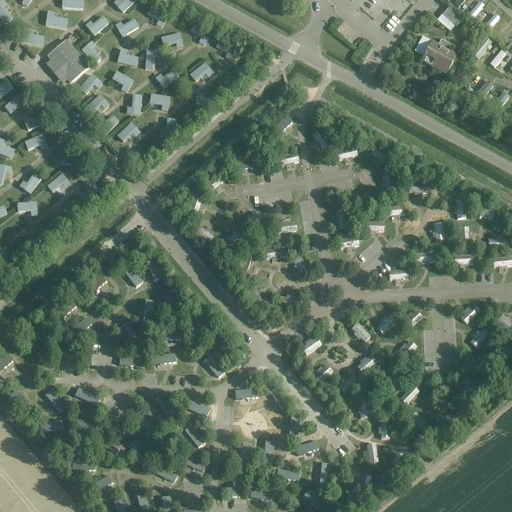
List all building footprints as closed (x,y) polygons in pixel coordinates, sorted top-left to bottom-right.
[(0,0),(0,20),(5,26),(13,19),(4,9),(9,5),(4,0),(0,0)] [(31,0),(20,0),(18,4),(26,9),(31,0)] [(60,0),(60,10),(83,11),(83,1),(75,0),(60,0)] [(122,15),(138,0),(122,0),(122,1),(121,0),(113,0),(110,3),(122,15)] [(466,0),(458,0),(453,6),(458,10),(466,0)] [(484,8),(479,4),(468,17),(473,21),(484,8)] [(171,17),(151,5),(145,14),(156,21),(153,26),(162,31),(171,17)] [(43,27),(66,31),(68,20),(55,18),(56,12),(46,10),(43,27)] [(450,32),(460,20),(448,10),(443,16),(437,22),(450,32)] [(393,25),(398,18),(391,14),(387,21),(393,25)] [(93,39),(110,23),(102,15),(93,24),(89,19),(81,26),(93,39)] [(500,20),(495,16),(483,30),(488,34),(500,20)] [(506,39),(511,29),(511,18),(511,19),(500,35),(506,39)] [(120,40),(140,28),(134,19),(123,25),(120,20),(111,25),(120,40)] [(213,36),(194,23),(188,32),(199,39),(196,44),(204,50),(213,36)] [(19,45),(42,48),(44,38),(31,36),(32,29),(22,28),(19,45)] [(181,31),(159,36),(161,47),(174,44),(175,50),(185,48),(181,31)] [(444,34),(442,37),(451,45),(453,42),(444,34)] [(342,37),(337,44),(345,50),(350,44),(342,37)] [(239,47),(218,38),(214,48),(226,53),(223,59),(232,63),(239,47)] [(78,50),(94,68),(102,61),(93,51),(98,47),(91,39),(78,50)] [(448,72),(456,57),(447,52),(450,47),(441,42),(437,50),(430,46),(431,44),(423,39),(417,49),(419,50),(417,54),(424,57),(421,62),(432,68),(434,65),(448,72)] [(492,46),(485,40),(471,56),(478,62),(492,46)] [(90,69),(66,41),(46,58),(50,62),(45,66),(62,85),(66,81),(70,86),(90,69)] [(115,66),(138,71),(140,60),(127,57),(128,51),(119,49),(115,66)] [(145,50),(144,73),(154,73),(155,60),(161,61),(162,51),(145,50)] [(505,57),(501,53),(489,66),(494,70),(505,57)] [(244,85),(256,65),(247,59),(240,70),(235,67),(229,76),(244,85)] [(204,62),(186,76),(193,85),(203,76),(207,81),(215,75),(204,62)] [(163,92),(181,77),(173,69),(163,78),(159,73),(152,79),(163,92)] [(134,82),(114,70),(109,79),(120,86),(117,91),(126,96),(134,82)] [(92,73),(77,91),(85,98),(94,88),(98,92),(105,84),(92,73)] [(0,101),(13,91),(7,83),(0,89),(0,101)] [(494,88),(488,83),(474,100),(479,105),(494,88)] [(99,93),(81,109),(89,117),(99,108),(103,112),(110,105),(99,93)] [(171,97),(148,93),(146,104),(159,106),(158,112),(168,113),(171,97)] [(193,110),(216,113),(218,102),(205,101),(205,95),(195,94),(193,110)] [(140,119),(142,96),(132,95),(130,108),(124,107),(123,117),(140,119)] [(509,100),(503,95),(491,109),(497,114),(509,100)] [(28,108),(19,97),(4,110),(11,117),(20,109),(23,112),(28,108)] [(103,138),(120,122),(112,114),(103,123),(98,119),(91,126),(103,138)] [(22,120),(27,134),(45,127),(42,118),(30,123),(28,118),(22,120)] [(293,125),(286,118),(268,134),(274,141),(293,125)] [(174,143),(177,120),(166,119),(164,132),(158,131),(157,141),(174,143)] [(131,121),(114,137),(121,145),(131,136),(135,140),(143,133),(131,121)] [(332,146),(320,131),(313,137),(325,152),(332,146)] [(48,150),(42,137),(24,145),(28,154),(40,149),(42,153),(48,150)] [(0,142),(0,157),(11,162),(15,154),(3,149),(5,144),(0,142)] [(56,169),(70,167),(68,148),(58,149),(60,162),(55,162),(56,169)] [(390,158),(374,148),(370,156),(386,166),(390,158)] [(357,159),(355,150),(337,154),(338,163),(357,159)] [(125,168),(148,170),(149,160),(136,158),(137,152),(127,151),(125,168)] [(299,165),(297,155),(279,159),(281,169),(299,165)] [(257,171),(256,162),(235,163),(236,173),(257,171)] [(12,171),(0,168),(0,188),(3,189),(6,176),(10,177),(12,171)] [(395,195),(391,175),(382,177),(386,197),(395,195)] [(19,190),(31,198),(42,182),(34,176),(28,186),(27,187),(23,184),(19,190)] [(225,184),(220,176),(205,187),(210,195),(225,184)] [(71,188),(61,177),(47,190),(53,197),(63,189),(66,192),(71,188)] [(427,197),(428,187),(409,185),(408,196),(427,197)] [(82,206),(97,205),(96,186),(86,186),(87,199),(82,199),(82,206)] [(378,206),(375,196),(357,201),(359,210),(378,206)] [(202,201),(194,199),(188,217),(196,220),(202,201)] [(465,222),(464,202),(455,202),(457,222),(465,222)] [(38,219),(37,205),(17,206),(18,216),(31,215),(31,219),(38,219)] [(496,216),(479,206),(475,214),(492,223),(496,216)] [(403,208),(385,210),(385,219),(404,218),(403,208)] [(347,231),(345,210),(336,211),(338,232),(347,231)] [(51,224),(61,235),(76,222),(69,215),(60,223),(57,220),(51,224)] [(266,217),(247,219),(248,228),(266,227),(266,217)] [(296,224),(277,226),(278,236),(297,234),(296,224)] [(383,235),(384,225),(365,224),(364,234),(383,235)] [(444,245),(442,226),(433,227),(435,246),(444,245)] [(216,240),(201,230),(195,237),(210,248),(216,240)] [(469,249),(468,231),(459,231),(460,250),(469,249)] [(25,244),(35,255),(49,242),(43,235),(34,243),(31,240),(25,244)] [(245,237),(227,239),(227,248),(246,246),(245,237)] [(359,249),(357,240),(339,243),(340,252),(359,249)] [(507,251),(507,241),(488,242),(488,252),(507,251)] [(283,250),(265,252),(266,262),(285,259),(283,250)] [(433,255),(414,256),(414,265),(433,265),(433,255)] [(472,267),(472,257),(454,258),(454,268),(472,267)] [(160,280),(154,258),(146,260),(152,282),(160,280)] [(303,278),(311,273),(300,258),(292,263),(303,278)] [(511,269),(511,259),(493,261),(493,271),(511,269)] [(253,266),(245,263),(239,279),(247,282),(253,266)] [(143,283),(129,266),(123,271),(137,288),(143,283)] [(408,283),(408,273),(388,274),(389,284),(408,283)] [(101,275),(84,290),(89,296),(106,281),(101,275)] [(176,311),(178,289),(170,289),(169,311),(176,311)] [(260,310),(267,305),(257,291),(250,296),(260,310)] [(299,310),(300,301),(279,299),(278,308),(299,310)] [(151,323),(153,300),(145,300),(144,322),(151,323)] [(71,301),(53,315),(59,321),(76,307),(71,301)] [(480,315),(474,308),(460,321),(466,327),(480,315)] [(422,321),(416,314),(402,326),(408,333),(422,321)] [(209,317),(187,317),(186,325),(209,325),(209,317)] [(511,333),(511,326),(502,317),(496,323),(509,336),(511,333)] [(396,325),(390,318),(376,331),(382,338),(396,325)] [(86,319),(68,334),(73,340),(91,325),(86,319)] [(142,339),(128,322),(122,327),(136,344),(142,339)] [(371,339),(358,325),(351,332),(364,345),(371,339)] [(490,338),(484,331),(470,344),(476,351),(490,338)] [(36,332),(19,346),(24,352),(41,337),(36,332)] [(181,333),(158,332),(158,340),(180,341),(181,333)] [(234,353),(220,335),(214,339),(227,357),(234,353)] [(321,348),(316,340),(300,351),(305,359),(321,348)] [(76,359),(62,342),(56,347),(70,364),(76,359)] [(417,351),(409,344),(397,357),(404,364),(417,351)] [(511,366),(511,355),(504,348),(498,354),(511,367),(511,366)] [(6,356),(0,361),(0,371),(11,362),(6,356)] [(173,356),(151,358),(152,366),(174,364),(173,356)] [(494,363),(487,356),(474,371),(481,377),(494,363)] [(142,360),(119,359),(119,367),(142,368),(142,360)] [(225,375),(210,359),(204,364),(219,380),(225,375)] [(377,366),(372,359),(357,370),(362,377),(377,366)] [(332,376),(326,368),(312,380),(318,387),(332,376)] [(405,381),(398,375),(386,388),(392,394),(405,381)] [(481,391),(468,377),(461,384),(474,398),(481,391)] [(358,385),(353,378),(338,390),(344,397),(358,385)] [(288,406),(275,388),(269,392),(282,410),(288,406)] [(418,395),(412,389),(399,403),(405,409),(418,395)] [(99,399),(78,390),(75,398),(96,406),(99,399)] [(257,390),(234,390),(234,397),(257,398),(257,390)] [(66,409),(52,392),(46,397),(60,414),(66,409)] [(8,398),(23,415),(29,410),(14,393),(8,398)] [(175,416),(164,396),(157,400),(168,420),(175,416)] [(208,412),(188,402),(185,409),(205,419),(208,412)] [(368,422),(368,403),(360,403),(359,422),(368,422)] [(235,415),(235,405),(226,405),(225,414),(235,415)] [(463,413),(446,424),(452,432),(469,421),(463,413)] [(428,429),(415,415),(408,421),(421,435),(428,429)] [(155,425),(134,416),(131,423),(152,432),(155,425)] [(290,416),(288,439),(296,439),(297,417),(290,416)] [(95,421),(73,421),(73,429),(95,429),(95,421)] [(61,423),(39,426),(40,434),(62,431),(61,423)] [(389,443),(389,423),(380,423),(380,443),(389,443)] [(224,424),(223,436),(233,436),(233,425),(224,424)] [(204,446),(192,427),(185,432),(198,450),(204,446)] [(427,440),(418,438),(414,456),(422,458),(427,440)] [(119,450),(98,441),(95,448),(116,457),(119,450)] [(150,458),(135,441),(129,446),(144,463),(150,458)] [(266,441),(265,464),(272,464),(274,442),(266,441)] [(244,444),(238,465),(245,467),(252,446),(244,444)] [(315,444),(293,450),(295,457),(317,452),(315,444)] [(378,466),(375,448),(366,449),(369,468),(378,466)] [(206,466),(186,456),(183,464),(203,473),(206,466)] [(399,477),(404,458),(395,456),(390,475),(399,477)] [(94,464),(72,464),(72,472),(95,471),(94,464)] [(322,465),(320,487),(328,488),(329,465),(322,465)] [(178,476),(157,466),(154,473),(174,483),(178,476)] [(300,472),(277,471),(277,478),(299,480),(300,472)] [(234,475),(232,498),(240,498),(242,476),(234,475)] [(109,478),(89,488),(92,495),(112,485),(109,478)] [(346,489),(347,511),(354,511),(354,489),(346,489)] [(304,496),(317,511),(319,511),(324,508),(310,491),(304,496)] [(273,494),(251,492),(250,500),(273,502),(273,494)] [(148,511),(144,493),(136,495),(140,511),(148,511)] [(171,511),(170,497),(162,498),(163,511),(171,511)] [(125,511),(121,501),(114,503),(116,511),(125,511)]
